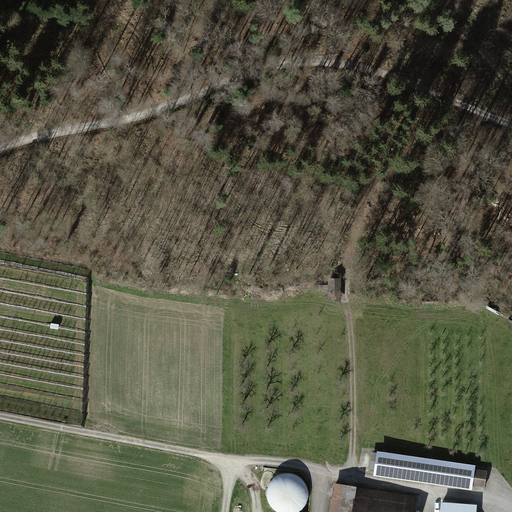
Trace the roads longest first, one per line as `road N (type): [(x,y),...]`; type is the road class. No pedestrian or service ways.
road 1 (track): [(483,114),(412,82),(315,59),(245,74),(133,118),(0,148)]
road 2 (track): [(465,131),(432,137),(392,160),(367,191),(349,270),(349,319)]
road 3 (track): [(228,456),(0,414)]
road 4 (track): [(483,114),(465,131),(455,161),(458,197),(481,259),(478,306)]
road 5 (track): [(510,511),(488,500),(345,476)]
road 6 (track): [(345,476),(353,454),(349,319)]
road 7 (track): [(511,89),(451,22),(413,0)]
